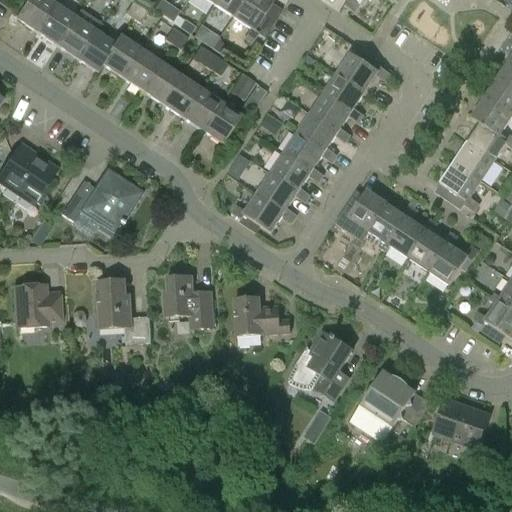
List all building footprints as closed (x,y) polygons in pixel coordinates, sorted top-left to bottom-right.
[(29,0),(15,22),(36,35),(54,8),(42,0),(29,0)] [(217,0),(212,7),(232,20),(245,0),(217,0)] [(271,7),(261,0),(245,0),(232,20),(250,32),(244,41),(257,50),(277,19),(267,13),(271,7)] [(348,0),(338,0),(345,4),(342,8),(352,15),(357,7),(348,1),(348,0)] [(124,16),(132,21),(140,9),(132,4),(124,16)] [(167,9),(159,4),(155,11),(163,16),(167,9)] [(56,49),(74,21),(54,8),(36,35),(56,49)] [(147,14),(140,9),(132,21),(139,25),(147,14)] [(56,49),(76,62),(94,34),(100,26),(80,13),(74,21),(56,49)] [(176,19),(172,26),(178,30),(183,23),(176,19)] [(180,36),(172,31),(164,42),(172,47),(180,36)] [(114,48),(113,47),(94,34),(76,62),(97,76),(102,68),(101,67),(114,48)] [(180,36),(172,47),(179,52),(187,41),(180,36)] [(119,39),(113,47),(114,48),(101,67),(102,68),(121,80),(140,53),(119,39)] [(198,64),(206,53),(199,49),(192,60),(198,64)] [(141,94),(160,66),(140,53),(121,80),(141,94)] [(212,57),(204,69),(212,74),(220,62),(212,57)] [(337,77),(365,96),(376,79),(385,85),(390,77),(381,71),(378,74),(351,57),(337,77)] [(511,60),(498,80),(511,89),(511,60)] [(227,67),(220,62),(212,74),(219,79),(227,67)] [(161,107),(180,79),(160,66),(141,94),(161,107)] [(229,93),(242,101),(253,85),(240,77),(229,93)] [(354,112),(365,96),(337,77),(324,97),(351,116),(349,120),(358,126),(363,118),(354,112)] [(199,93),(180,79),(161,107),(181,120),(199,93)] [(511,89),(498,80),(485,100),(511,118),(511,89)] [(181,120),(201,134),(219,106),(199,93),(181,120)] [(324,97),(310,117),(338,136),(335,140),(344,146),(350,138),(341,132),(349,120),(351,116),(324,97)] [(500,138),(511,119),(511,118),(485,100),(471,121),(479,126),(480,126),(499,139),(500,138)] [(236,117),(219,106),(201,134),(222,147),(240,120),(244,123),(250,113),(242,108),(236,117)] [(338,136),(310,117),(297,137),(325,156),(322,159),(331,165),(336,158),(327,152),(335,140),(338,136)] [(260,127),(273,135),(279,127),(266,118),(260,127)] [(480,126),(479,126),(466,145),(494,164),(506,147),(508,143),(507,142),(500,138),(499,139),(480,126)] [(297,137),(284,157),(311,176),(309,179),(318,186),(323,178),(314,172),(322,159),(325,156),(297,137)] [(466,145),(453,165),(481,184),(494,164),(466,145)] [(21,197),(33,206),(26,216),(27,216),(34,206),(55,175),(39,164),(41,161),(30,154),(19,171),(9,165),(21,148),(20,147),(0,176),(0,186),(19,200),(21,197)] [(250,163),(240,157),(235,163),(245,170),(250,163)] [(311,176),(284,157),(270,177),(298,196),(295,200),(305,206),(310,198),(301,192),(309,179),(311,176)] [(470,201),(481,184),(453,165),(439,186),(466,204),(464,208),(473,215),(479,207),(470,201)] [(143,195),(106,171),(88,199),(77,192),(61,217),(72,225),(79,215),(100,228),(97,232),(111,241),(114,237),(115,238),(143,195)] [(270,177),(257,197),(285,216),(282,219),(291,226),(296,218),(287,212),(295,200),(298,196),(270,177)] [(511,204),(511,185),(503,199),(511,204)] [(363,244),(369,235),(387,207),(367,194),(364,198),(357,193),(335,225),(346,233),(363,244)] [(285,216),(257,197),(246,214),(237,208),(232,216),(241,223),(239,225),(256,236),(261,230),(271,236),(282,219),(285,216)] [(409,209),(413,212),(418,204),(413,201),(408,208),(409,209)] [(494,212),(502,218),(510,206),(502,201),(494,212)] [(387,207),(369,235),(382,243),(378,249),(385,254),(389,248),(407,221),(411,223),(417,214),(413,212),(409,209),(403,218),(387,207)] [(389,248),(409,261),(427,234),(431,236),(437,227),(429,222),(423,231),(411,223),(407,221),(389,248)] [(41,225),(37,231),(46,237),(51,229),(43,224),(42,223),(41,225)] [(409,261),(429,275),(447,247),(451,250),(457,240),(449,235),(443,244),(431,236),(427,234),(409,261)] [(464,258),(451,250),(447,247),(429,275),(450,288),(468,262),(472,264),(478,254),(470,249),(464,258)] [(214,331),(212,295),(193,296),(192,280),(166,281),(167,297),(163,297),(165,321),(190,319),(190,332),(214,331)] [(494,296),(491,299),(511,312),(511,283),(511,284),(501,300),(494,296)] [(126,347),(151,346),(149,320),(131,321),(130,299),(126,299),(125,284),(97,285),(100,332),(125,331),(126,347)] [(14,290),(16,331),(46,330),(46,329),(60,328),(59,299),(45,300),(44,289),(14,290)] [(478,315),(473,322),(475,324),(483,329),(480,333),(500,346),(505,338),(511,342),(511,312),(491,299),(489,302),(496,307),(487,321),(478,315)] [(259,300),(235,302),(237,340),(261,338),(261,337),(290,336),(290,324),(280,324),(279,310),(259,311),(259,300)] [(81,314),(75,314),(70,319),(70,325),(75,330),(81,330),(86,326),(86,319),(81,314)] [(322,335),(310,354),(306,352),(294,370),(292,374),(290,377),(289,381),(289,383),(288,387),(289,388),(293,390),(297,391),(299,392),(300,392),(304,393),(309,393),(313,386),(316,389),(314,392),(334,405),(349,382),(339,375),(352,354),(334,343),(335,341),(333,339),(331,341),(322,335)] [(415,430),(430,406),(383,375),(379,382),(373,383),(374,388),(370,396),(364,397),(365,402),(350,425),(382,446),(397,423),(403,422),(414,429),(415,430)] [(479,438),(486,419),(447,405),(436,437),(473,450),(469,460),(483,465),(491,442),(479,438)] [(322,434),(312,427),(304,439),(314,446),(322,434)]
